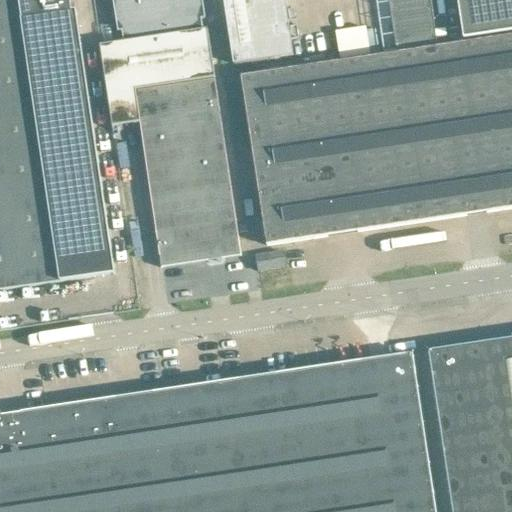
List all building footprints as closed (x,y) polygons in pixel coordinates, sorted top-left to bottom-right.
[(77,13),(72,14),(69,0),(0,0),(0,292),(116,276),(77,13)] [(206,20),(202,0),(112,0),(118,33),(122,33),(124,43),(203,31),(202,21),(206,20)] [(224,0),(234,66),(294,56),(285,0),(224,0)] [(431,0),(388,0),(396,52),(438,46),(431,0)] [(511,0),(458,0),(464,40),(511,33),(511,0)] [(203,31),(124,43),(101,47),(113,127),(140,123),(162,268),(241,256),(208,31),(203,31)] [(486,213),(511,209),(511,37),(242,78),(267,247),(486,213)] [(241,212),(245,250),(258,249),(254,211),(241,212)] [(256,258),(259,273),(285,268),(283,254),(256,258)] [(511,511),(511,340),(428,353),(452,511),(511,511)] [(436,511),(413,356),(2,418),(0,417),(0,511),(436,511)]
